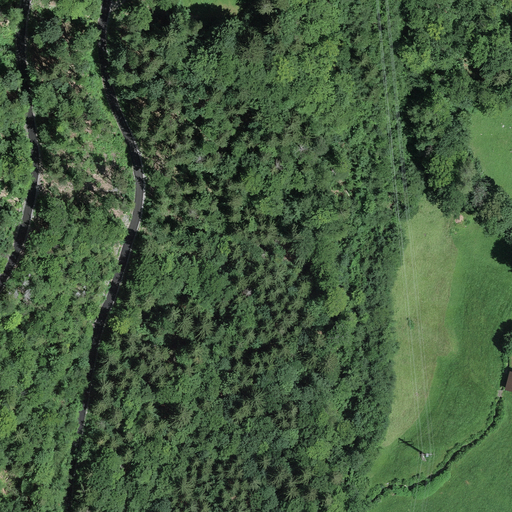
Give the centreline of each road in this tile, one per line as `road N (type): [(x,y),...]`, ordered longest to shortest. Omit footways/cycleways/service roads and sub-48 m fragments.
road 1 (track): [(107,0),(107,78),(138,163),(139,205),(92,351),(68,511)]
road 2 (track): [(0,280),(17,250),(36,166),(23,75),(27,0)]
